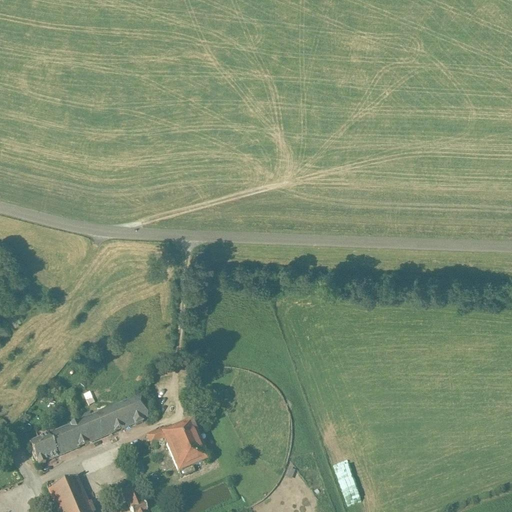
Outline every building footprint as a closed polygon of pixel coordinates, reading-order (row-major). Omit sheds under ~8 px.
[(139,398),(49,437),(58,458),(148,419),(139,398)] [(167,434),(162,437),(164,442),(178,475),(208,463),(192,424),(167,434)] [(165,430),(147,438),(151,448),(164,442),(162,437),(167,434),(165,430)] [(49,437),(28,446),(37,466),(58,458),(49,437)] [(91,511),(78,479),(49,491),(57,511),(91,511)] [(146,511),(135,485),(122,491),(130,511),(146,511)]
